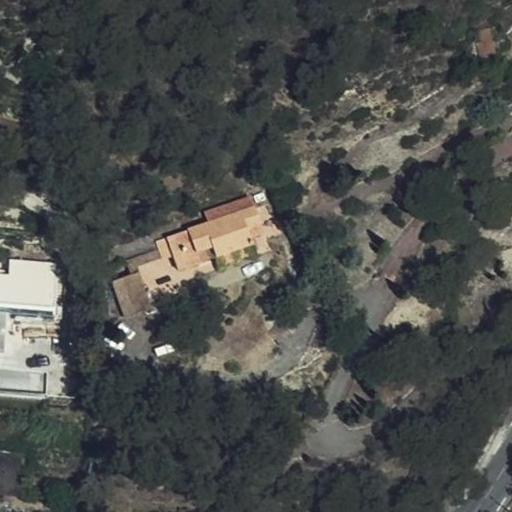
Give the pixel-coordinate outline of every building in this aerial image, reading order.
[(157,215),(159,224),(161,233),(172,230),(177,246),(214,239),(251,230),(249,222),(264,219),(259,195),(273,191),(269,177),(255,181),(255,182),(208,193),(210,203),(157,215)] [(124,232),(127,246),(136,244),(135,239),(161,233),(159,224),(124,232)] [(254,242),(251,230),(214,239),(217,250),(254,242)] [(9,257),(8,243),(0,243),(0,332),(4,332),(5,341),(21,341),(18,308),(11,308),(11,297),(72,294),(70,255),(68,255),(67,240),(23,242),(24,256),(9,257)] [(23,242),(8,243),(9,257),(24,256),(23,242)] [(136,244),(127,246),(107,251),(115,288),(144,282),(136,244)] [(0,492),(16,493),(17,468),(0,467),(0,492)]
